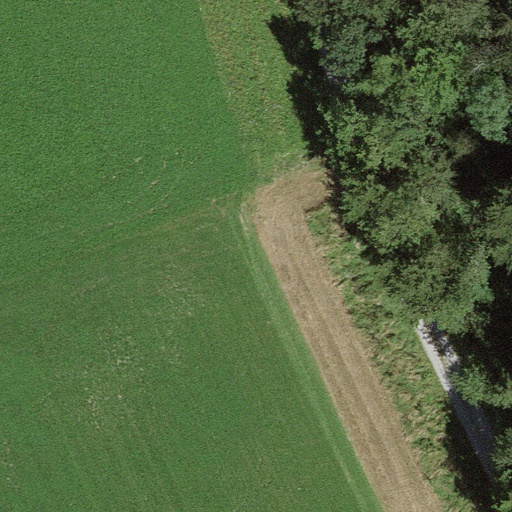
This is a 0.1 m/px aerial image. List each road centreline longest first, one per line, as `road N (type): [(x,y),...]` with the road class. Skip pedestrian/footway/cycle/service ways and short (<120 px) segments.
road 1 (track): [(321,0),(355,160),(511,467)]
road 2 (track): [(0,280),(355,160)]
